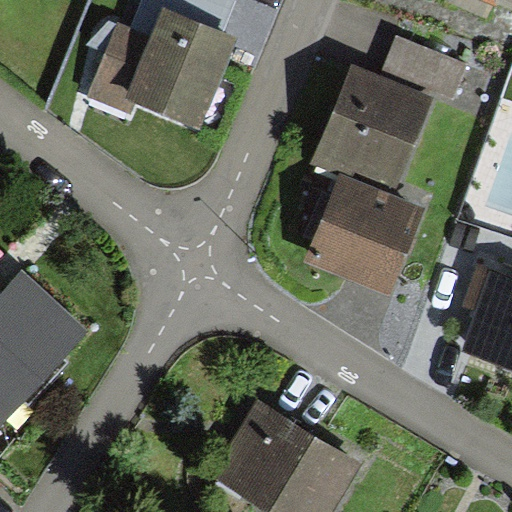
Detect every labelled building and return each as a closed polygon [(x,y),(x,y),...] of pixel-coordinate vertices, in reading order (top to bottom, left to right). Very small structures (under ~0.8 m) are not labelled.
[(227,37),(161,14),(131,99),(197,122),(227,37)] [(115,29),(106,54),(130,63),(139,37),(115,29)] [(446,97),(458,67),(396,43),(384,73),(446,97)] [(316,154),(385,183),(419,102),(351,73),(316,154)] [(382,292),(408,217),(339,193),(313,268),(382,292)] [(0,410),(71,332),(15,281),(0,296),(0,410)] [(468,347),(511,362),(511,288),(491,281),(468,347)] [(215,474),(274,511),(317,511),(344,470),(254,413),(215,474)]
